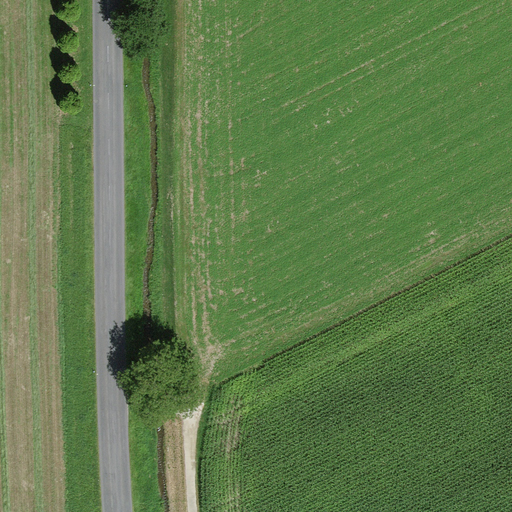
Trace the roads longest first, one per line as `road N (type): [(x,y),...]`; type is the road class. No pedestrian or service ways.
road 1 (tertiary): [(106,0),(119,511)]
road 2 (track): [(192,511),(185,390)]
